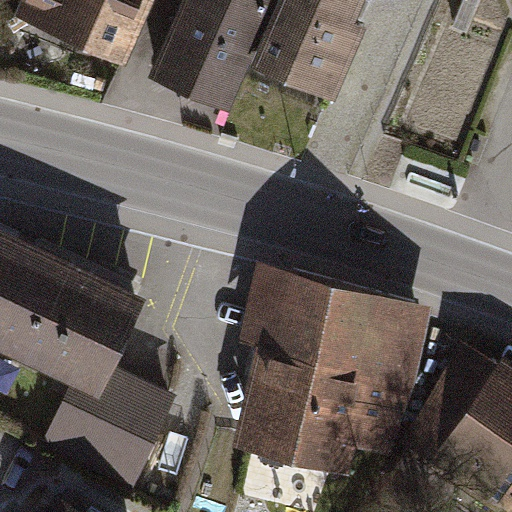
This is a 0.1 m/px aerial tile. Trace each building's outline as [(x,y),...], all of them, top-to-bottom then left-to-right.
[(151,0),(19,0),(12,16),(123,63),(151,0)] [(270,0),(180,0),(148,75),(228,108),(270,0)] [(362,0),(274,0),(250,62),(334,97),(365,23),(355,18),(362,0)] [(141,292),(0,228),(0,347),(74,381),(46,444),(137,485),(178,393),(109,363),(141,292)] [(431,305),(258,263),(240,339),(255,342),(229,441),(349,473),(355,442),(392,451),(431,305)] [(462,341),(401,443),(503,511),(511,511),(511,358),(501,353),(497,359),(462,341)] [(89,511),(57,491),(44,511),(89,511)]
